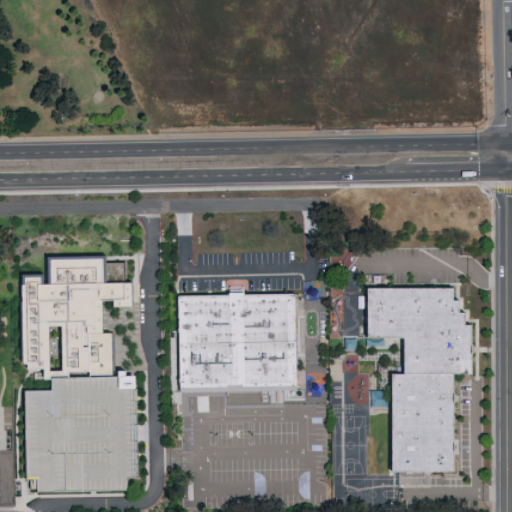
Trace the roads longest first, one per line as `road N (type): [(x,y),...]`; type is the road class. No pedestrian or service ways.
road 1 (tertiary): [(506,137),(0,150)]
road 2 (tertiary): [(0,178),(401,170)]
road 3 (residential): [(0,210),(315,205)]
road 4 (residential): [(509,511),(508,353)]
road 5 (residential): [(506,137),(502,0)]
